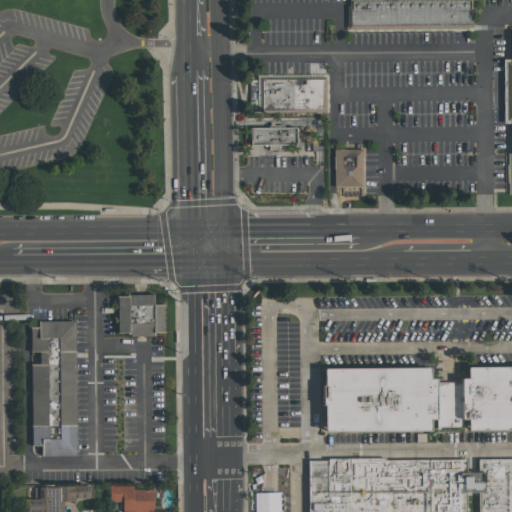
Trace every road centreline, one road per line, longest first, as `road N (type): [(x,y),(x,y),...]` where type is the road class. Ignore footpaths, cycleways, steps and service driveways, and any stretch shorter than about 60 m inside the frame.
road 1 (primary): [(224,232),(0,233)]
road 2 (primary): [(193,264),(193,462)]
road 3 (primary): [(224,232),(222,52)]
road 4 (primary): [(224,264),(404,263)]
road 5 (primary): [(190,70),(192,233)]
road 6 (primary): [(13,265),(144,264)]
road 7 (primary): [(487,229),(358,230)]
